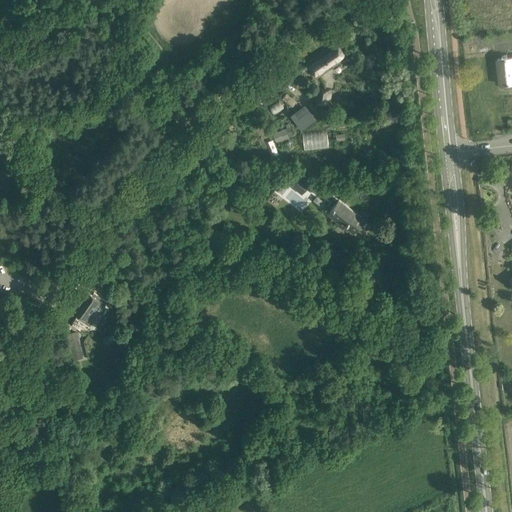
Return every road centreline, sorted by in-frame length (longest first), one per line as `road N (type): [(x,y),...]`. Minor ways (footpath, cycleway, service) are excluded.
road 1 (unclassified): [(0,459),(20,357),(50,288),(82,244),(189,130),(358,0)]
road 2 (secondary): [(487,511),(459,257)]
road 3 (track): [(88,0),(189,130)]
